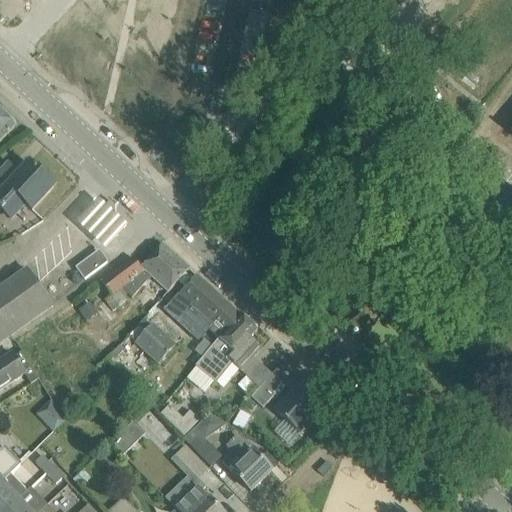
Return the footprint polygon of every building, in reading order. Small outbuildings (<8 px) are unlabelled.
[(0,142),(15,128),(12,125),(14,123),(6,115),(4,117),(0,113),(0,142)] [(8,165),(0,173),(0,209),(12,221),(26,206),(32,212),(54,188),(28,164),(18,175),(8,165)] [(431,237),(442,246),(446,242),(449,245),(462,230),(445,215),(432,230),(436,232),(431,237)] [(124,299),(127,296),(131,300),(151,279),(154,282),(176,258),(163,246),(141,270),(132,260),(101,283),(112,297),(93,310),(91,306),(81,312),(86,320),(97,313),(107,325),(117,317),(113,312),(126,302),(124,299)] [(76,269),(84,279),(107,263),(99,253),(76,269)] [(167,294),(176,285),(189,271),(176,258),(154,282),(167,294)] [(27,272),(0,290),(0,344),(52,307),(27,272)] [(196,277),(183,292),(168,308),(179,318),(180,317),(189,326),(216,296),(196,277)] [(144,309),(156,301),(152,295),(140,302),(144,309)] [(202,338),(208,331),(215,337),(236,314),(216,296),(189,326),(202,338)] [(236,314),(215,337),(219,341),(195,366),(212,382),(230,363),(240,372),(259,352),(248,342),(257,332),(241,316),(240,317),(236,314)] [(176,346),(152,326),(135,346),(158,367),(176,346)] [(0,362),(0,391),(24,376),(31,386),(39,381),(21,353),(14,358),(12,355),(0,362)] [(305,376),(273,411),(299,436),(332,400),(305,376)] [(264,384),(251,399),(262,410),(276,395),(264,384)] [(161,416),(184,437),(199,421),(190,413),(183,420),(169,407),(161,416)] [(56,412),(44,424),(52,433),(63,423),(56,412)] [(114,442),(126,455),(144,437),(132,424),(114,442)] [(198,435),(188,444),(211,468),(220,458),(198,435)] [(272,472),(270,471),(252,453),(237,438),(227,447),(242,463),(231,473),(250,493),(272,472)] [(185,448),(176,457),(198,480),(207,471),(185,448)] [(0,485),(11,476),(20,466),(5,450),(0,454),(0,485)] [(36,464),(46,474),(53,468),(43,457),(36,464)] [(63,478),(53,468),(46,474),(53,482),(56,485),(63,478)] [(0,511),(6,511),(27,493),(11,476),(0,485),(0,511)] [(6,511),(41,511),(48,506),(31,489),(27,493),(6,511)] [(176,511),(220,511),(208,500),(208,501),(198,490),(176,511)] [(134,511),(123,500),(110,511),(134,511)]
